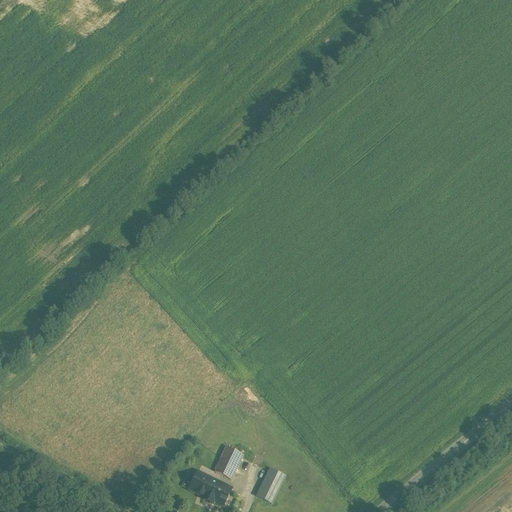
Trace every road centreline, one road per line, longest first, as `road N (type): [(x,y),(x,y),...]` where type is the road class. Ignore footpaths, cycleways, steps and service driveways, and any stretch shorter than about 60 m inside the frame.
road 1 (tertiary): [(382,511),(511,403)]
road 2 (unclassified): [(121,511),(0,447)]
